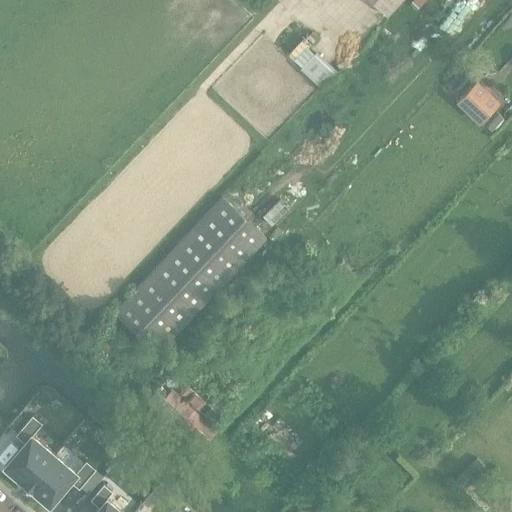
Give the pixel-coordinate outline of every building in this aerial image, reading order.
[(370,0),(388,15),(402,0),(370,0)] [(301,69),(321,87),(337,70),(317,51),(301,69)] [(477,82),(458,101),(480,122),(498,102),(477,82)] [(158,354),(267,237),(223,197),(114,313),(158,354)] [(355,275),(343,259),(334,266),(346,282),(355,275)] [(236,414),(184,364),(148,403),(200,452),(236,414)] [(25,442),(4,466),(21,481),(20,482),(26,486),(55,453),(33,434),(42,423),(33,415),(16,435),(25,442)] [(55,453),(26,486),(32,491),(50,505),(71,481),(79,488),(96,469),(86,461),(84,463),(62,444),(55,453)] [(477,458),(455,481),(464,489),(486,467),(477,458)] [(100,506),(94,511),(123,511),(107,497),(113,490),(105,482),(91,498),(100,506)] [(149,496),(143,503),(149,508),(155,501),(149,496)]
